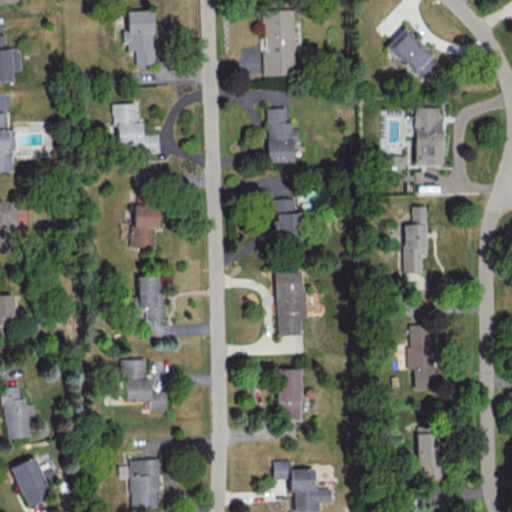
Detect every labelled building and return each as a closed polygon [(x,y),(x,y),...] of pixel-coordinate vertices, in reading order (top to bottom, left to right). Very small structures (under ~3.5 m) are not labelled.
[(293,74),(292,8),(260,9),(261,74),(293,74)] [(134,50),(134,64),(152,63),(151,10),(125,11),(126,31),(123,31),(123,50),(134,50)] [(439,61),(401,27),(384,46),(421,81),(439,61)] [(0,80),(10,80),(10,70),(19,70),(19,47),(2,47),(1,34),(0,34),(0,80)] [(157,152),(157,133),(141,134),(140,121),(135,121),(135,102),(111,103),(111,124),(116,124),(117,144),(140,144),(140,152),(157,152)] [(436,107),(413,106),(412,164),(439,165),(440,120),(436,120),(436,107)] [(266,161),(291,160),(290,141),(294,141),(293,121),(284,121),(283,107),(264,107),(266,161)] [(0,170),(10,171),(10,150),(13,150),(13,129),(3,129),(3,111),(0,111),(0,170)] [(404,154),(383,154),(382,167),(403,168),(404,154)] [(270,197),(271,212),(272,212),(273,236),(296,236),(295,197),(270,197)] [(152,246),(152,227),(158,227),(158,204),(133,204),(133,224),(129,224),(129,246),(152,246)] [(401,223),(401,271),(418,272),(419,248),(423,248),(424,205),(409,205),(409,224),(401,223)] [(276,335),(298,334),(297,318),(303,317),(301,270),(272,272),(276,335)] [(144,307),(144,320),(161,320),(159,275),(135,275),(136,307),(144,307)] [(411,389),(432,389),(431,343),(425,344),(425,322),(405,322),(406,368),(411,368),(411,389)] [(120,358),(121,400),(147,399),(147,409),(165,408),(165,390),(149,390),(149,377),(144,377),(143,357),(120,358)] [(298,368),(275,368),(275,417),(297,418),(298,368)] [(0,405),(4,438),(27,435),(25,417),(34,416),(32,402),(24,403),(23,397),(18,397),(16,385),(0,387),(0,405)] [(414,465),(421,465),(421,477),(436,477),(435,420),(413,421),(414,465)] [(8,466),(26,506),(48,496),(30,456),(8,466)] [(157,458),(127,459),(129,507),(154,507),(154,490),(157,490),(157,458)] [(291,509),(316,509),(316,502),(327,502),(327,487),(311,487),(311,464),(288,464),(288,460),(271,460),(271,478),(287,478),(287,490),(291,490),(291,509)]
